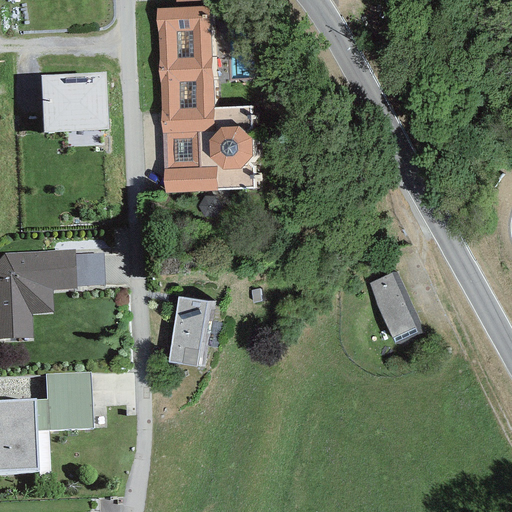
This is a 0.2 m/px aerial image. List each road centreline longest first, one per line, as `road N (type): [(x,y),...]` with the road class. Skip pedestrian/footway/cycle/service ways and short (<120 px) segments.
road 1 (residential): [(124,0),(143,415),(131,511)]
road 2 (tertiary): [(511,354),(314,0)]
road 3 (track): [(511,429),(426,267),(418,223),(427,204)]
